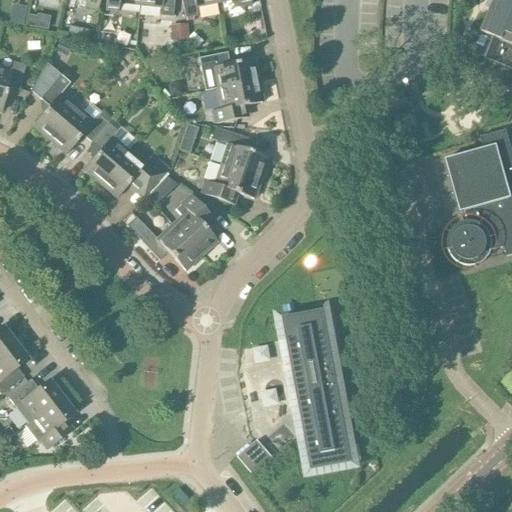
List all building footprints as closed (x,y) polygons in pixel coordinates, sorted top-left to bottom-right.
[(78,0),(80,7),(84,7),(97,10),(98,0),(78,0)] [(106,0),(106,5),(105,11),(118,13),(119,4),(140,6),(140,0),(106,0)] [(140,0),(140,6),(161,8),(160,17),(172,18),(173,0),(140,0)] [(181,0),(184,13),(185,19),(197,17),(196,8),(217,4),(215,0),(181,0)] [(215,0),(217,4),(229,1),(234,9),(251,6),(250,0),(215,0)] [(511,0),(495,0),(482,33),(493,38),(484,59),(502,66),(511,70),(511,0)] [(12,5),(9,24),(23,26),(26,8),(12,5)] [(30,26),(49,30),(52,18),(32,14),(30,26)] [(185,26),(178,27),(179,41),(186,41),(185,26)] [(62,38),(56,50),(66,56),(72,44),(62,38)] [(235,52),(197,59),(203,92),(215,90),(258,82),(254,60),(237,63),(235,52)] [(0,69),(0,112),(1,113),(7,88),(19,91),(25,67),(13,64),(11,72),(0,69)] [(32,127),(49,142),(76,109),(60,95),(69,84),(45,64),(31,93),(48,108),(32,127)] [(263,103),(258,82),(215,90),(219,111),(212,112),(215,125),(240,120),(238,108),(263,103)] [(179,83),(166,86),(169,99),(182,96),(179,83)] [(93,123),(76,109),(49,142),(66,156),(82,136),(91,144),(107,125),(98,117),(93,123)] [(92,158),(93,159),(83,171),(100,185),(127,153),(136,143),(120,129),(117,133),(107,125),(91,144),(93,145),(91,147),(92,158)] [(247,140),(228,133),(223,131),(219,143),(227,146),(220,166),(261,180),(268,159),(244,151),(247,140)] [(445,160),(460,213),(465,212),(468,223),(465,223),(463,224),(460,225),(457,227),(454,229),(452,232),(450,235),(448,239),(448,243),(448,247),(448,250),(449,254),(451,258),(453,260),(456,263),(459,265),(462,266),(465,267),(469,267),(472,267),(476,267),(479,265),(482,263),(485,261),(488,258),(490,255),(491,252),(504,248),(507,258),(511,256),(511,152),(506,131),(480,138),(484,150),(445,160)] [(143,166),(127,153),(100,185),(117,200),(133,180),(150,195),(168,174),(149,159),(143,166)] [(254,201),(261,180),(220,166),(213,186),(205,184),(201,195),(226,204),(230,193),(254,201)] [(172,226),(201,257),(217,242),(199,224),(208,216),(191,198),(182,206),(187,212),(172,226)] [(185,272),(201,257),(172,226),(156,241),(150,235),(135,218),(126,227),(159,262),(167,254),(185,272)] [(282,319),(303,434),(311,472),(352,464),(323,311),(282,319)] [(0,355),(15,344),(2,327),(0,329),(0,355)] [(28,361),(15,344),(0,355),(0,394),(1,396),(23,378),(16,369),(28,361)] [(14,393),(7,398),(15,408),(27,424),(62,398),(49,381),(37,390),(30,381),(14,393)] [(62,398),(27,424),(23,427),(36,444),(39,441),(47,451),(70,433),(63,423),(75,415),(62,398)] [(255,443),(237,458),(238,459),(253,477),(257,474),(273,460),(257,441),(255,443)]
